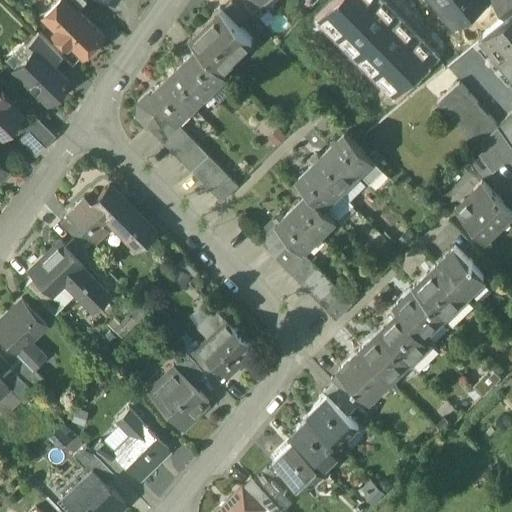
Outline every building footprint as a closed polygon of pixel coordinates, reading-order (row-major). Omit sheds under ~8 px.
[(78,12),(64,0),(61,0),(44,18),(57,31),(54,34),(68,47),(71,44),(84,57),(103,38),(78,12)] [(87,3),(83,0),(64,0),(78,12),(87,3)] [(259,0),(258,0),(242,0),(254,14),(265,4),(261,0),(259,0)] [(337,0),(319,18),(338,37),(374,0),(337,0)] [(374,0),(338,37),(357,55),(398,14),(383,0),(374,0)] [(440,0),(456,20),(480,0),(440,0)] [(511,0),(492,0),(505,17),(511,11),(511,0)] [(249,18),(232,1),(223,10),(240,27),(249,18)] [(223,10),(221,8),(190,38),(199,48),(220,69),(251,38),(223,10)] [(511,11),(505,17),(483,35),(511,70),(511,11)] [(357,55),(376,74),(417,33),(398,14),(357,55)] [(376,74),(395,93),(436,52),(417,33),(376,74)] [(62,58),(39,35),(25,50),(30,54),(34,50),(52,68),(62,58)] [(220,69),(199,48),(183,64),(209,90),(225,74),(220,69)] [(52,68),(34,50),(30,54),(13,71),(47,105),(68,83),(52,68)] [(209,90),(183,64),(166,80),(192,106),(209,90)] [(192,106),(166,80),(150,96),(165,111),(174,120),(176,123),(192,106)] [(498,126),(460,83),(436,104),(474,147),(498,126)] [(21,115),(0,93),(0,135),(1,136),(21,115)] [(150,96),(140,106),(139,118),(148,128),(165,111),(150,96)] [(148,128),(147,128),(156,137),(174,120),(165,111),(148,128)] [(511,113),(498,126),(507,139),(511,134),(511,113)] [(15,139),(33,154),(52,132),(34,117),(15,139)] [(174,120),(156,137),(164,145),(182,128),(176,123),(174,120)] [(498,126),(476,146),(494,168),(511,152),(511,146),(507,139),(498,126)] [(182,128),(164,145),(173,154),(190,137),(182,128)] [(371,159),(345,131),(329,147),(355,175),(371,159)] [(190,137),(173,154),(181,163),(199,146),(190,137)] [(199,146),(181,163),(191,173),(208,155),(199,146)] [(355,175),(329,147),(312,163),(339,190),(355,175)] [(218,166),(208,155),(191,173),(201,183),(218,166)] [(339,190),(312,163),(296,179),(309,192),(323,206),(339,190)] [(218,166),(201,183),(211,193),(228,175),(218,166)] [(228,175),(211,193),(221,203),(238,186),(228,175)] [(511,210),(511,208),(482,178),(454,206),(485,237),(511,210)] [(152,230),(109,186),(106,188),(150,233),(152,230)] [(150,233),(106,188),(90,204),(84,198),(68,215),(93,240),(106,228),(100,221),(105,217),(111,223),(135,247),(150,233)] [(323,206),(309,192),(293,208),(319,235),(335,219),(323,206)] [(319,235),(293,208),(276,224),(285,233),(293,242),(301,250),(302,251),(319,235)] [(93,240),(68,215),(59,223),(73,237),(84,249),(93,240)] [(105,217),(100,221),(106,228),(108,226),(111,223),(105,217)] [(135,247),(111,223),(108,226),(132,250),(135,247)] [(276,224),(260,241),(268,249),(285,233),(276,224)] [(285,233),(268,249),(276,258),(293,242),(285,233)] [(84,249),(73,237),(64,246),(81,265),(90,255),(84,249)] [(64,246),(59,241),(27,272),(33,278),(50,295),(51,295),(63,283),(92,313),(108,297),(79,267),(81,265),(64,246)] [(301,250),(293,242),(276,258),(284,267),(301,250)] [(469,261),(455,247),(435,266),(464,295),(483,276),(472,264),(476,260),(473,257),(469,261)] [(302,251),(301,250),(284,267),(293,275),(310,259),(302,251)] [(318,267),(310,259),(293,275),(301,284),(318,267)] [(435,266),(415,286),(443,315),(464,295),(435,266)] [(327,276),(318,267),(301,284),(310,292),(327,276)] [(335,284),(327,276),(310,292),(318,301),(335,284)] [(50,295),(33,278),(25,285),(42,303),(50,295)] [(343,293),(335,284),(318,301),(327,309),(343,293)] [(443,315),(415,286),(395,305),(401,311),(424,335),(443,315)] [(343,293),(327,309),(336,319),(353,303),(343,293)] [(50,295),(42,303),(54,315),(62,307),(51,295),(50,295)] [(47,325),(22,300),(0,320),(0,338),(13,352),(25,341),(28,344),(30,342),(47,325)] [(401,311),(381,331),(409,360),(429,340),(424,335),(401,311)] [(253,348),(216,312),(198,330),(208,340),(199,349),(198,350),(214,365),(225,376),(253,348)] [(409,360),(381,331),(360,350),(388,379),(409,360)] [(25,341),(13,352),(21,360),(22,360),(32,369),(44,356),(30,342),(28,344),(25,341)] [(194,344),(185,352),(205,372),(206,373),(214,365),(198,350),(199,349),(194,344)] [(360,350),(340,370),(340,371),(353,384),(350,388),(353,391),(356,387),(365,397),(368,399),(388,379),(360,350)] [(205,372),(185,352),(172,365),(192,385),(205,372)] [(32,369),(22,360),(21,360),(11,369),(31,389),(42,379),(32,369)] [(192,385),(172,365),(144,393),(181,430),(208,403),(192,385)] [(490,366),(473,384),(483,393),(500,375),(490,366)] [(31,389),(11,369),(1,380),(8,387),(7,388),(20,401),(31,389)] [(353,384),(340,371),(332,379),(333,381),(357,405),(365,397),(356,387),(353,391),(350,388),(353,384)] [(511,378),(502,388),(511,398),(511,378)] [(357,405),(333,381),(323,391),(326,394),(347,415),(357,405)] [(326,394),(307,413),(310,417),(338,445),(358,426),(347,415),(326,394)] [(167,450),(128,410),(114,423),(131,440),(114,457),(113,458),(123,468),(136,481),(167,450)] [(338,445),(310,417),(291,436),(293,439),(322,468),(342,449),(338,445)] [(59,448),(74,434),(63,421),(47,436),(59,448)] [(70,456),(84,444),(76,435),(63,447),(70,456)] [(322,468),(293,439),(273,459),(305,491),(325,472),(322,468)] [(98,458),(86,446),(73,458),(84,469),(86,467),(91,472),(92,471),(106,485),(116,476),(98,458)] [(114,457),(107,450),(98,458),(116,476),(123,468),(113,458),(114,457)] [(106,485),(92,471),(91,472),(62,501),(72,511),(116,511),(125,504),(106,485)] [(273,501),(251,478),(242,487),(264,510),(273,501)] [(261,511),(264,510),(242,487),(216,511),(261,511)]
